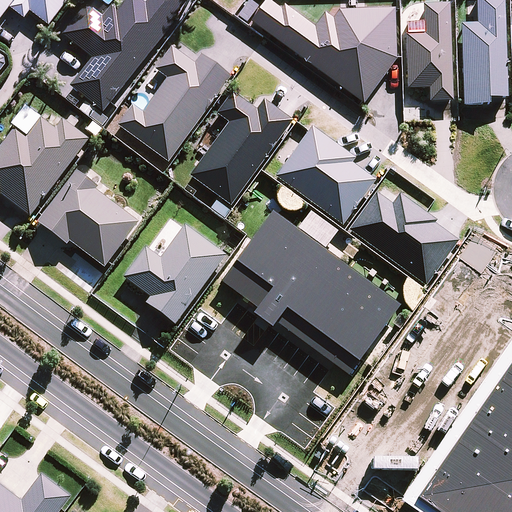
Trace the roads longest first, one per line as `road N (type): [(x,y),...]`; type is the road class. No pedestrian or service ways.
road 1 (tertiary): [(0,292),(298,511)]
road 2 (tertiary): [(227,511),(0,341)]
